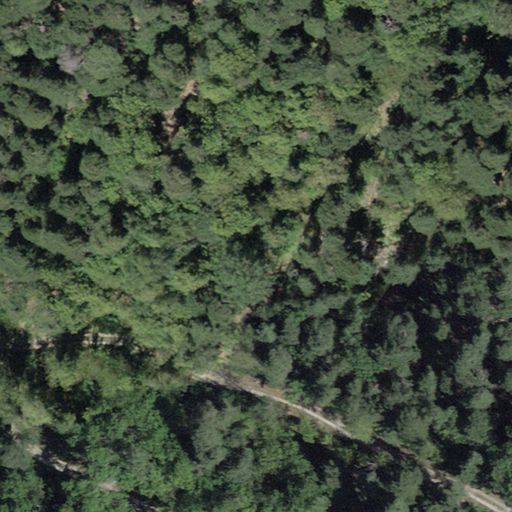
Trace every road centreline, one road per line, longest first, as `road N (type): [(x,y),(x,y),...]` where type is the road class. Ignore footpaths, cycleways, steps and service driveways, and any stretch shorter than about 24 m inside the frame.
road 1 (track): [(510,511),(499,499),(435,479),(297,398),(234,382),(143,343),(103,336),(0,343)]
road 2 (track): [(159,511),(23,442),(0,415)]
